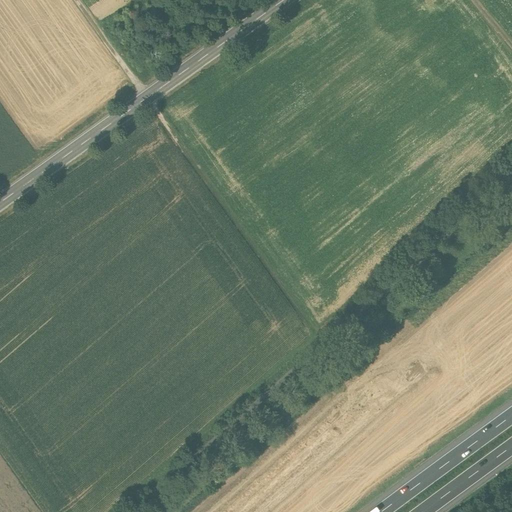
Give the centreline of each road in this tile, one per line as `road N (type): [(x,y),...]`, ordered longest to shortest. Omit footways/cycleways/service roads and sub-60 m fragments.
road 1 (track): [(73,0),(314,332),(115,511)]
road 2 (secondary): [(283,0),(0,203)]
road 3 (motorway): [(511,420),(384,511)]
